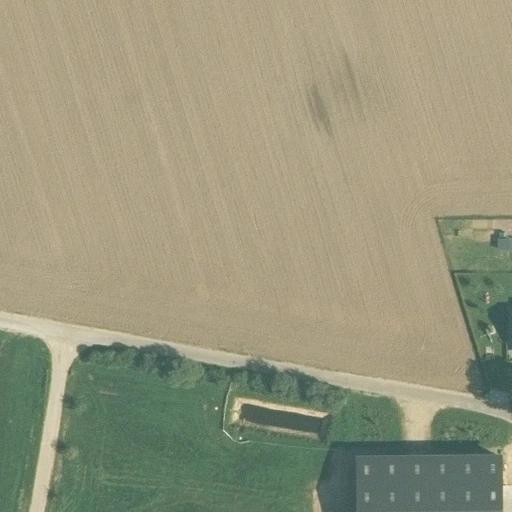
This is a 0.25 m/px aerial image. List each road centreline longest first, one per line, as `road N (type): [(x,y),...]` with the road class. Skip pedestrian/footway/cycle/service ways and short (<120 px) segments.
road 1 (track): [(0,323),(511,411)]
road 2 (track): [(63,334),(33,511)]
